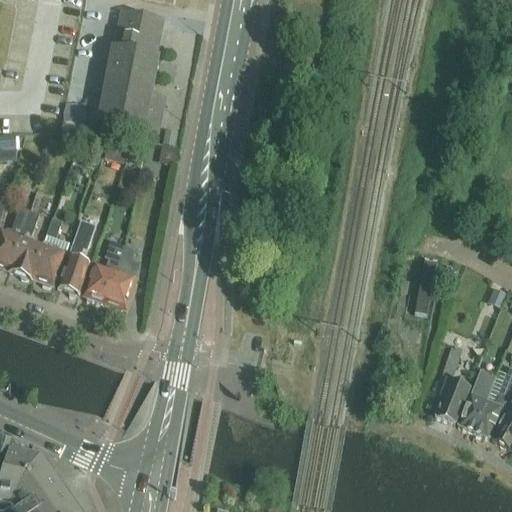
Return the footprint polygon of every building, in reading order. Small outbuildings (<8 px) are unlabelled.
[(144,134),(157,137),(164,102),(150,99),(158,62),(155,62),(162,25),(121,17),(114,53),(111,53),(97,127),(144,136),(144,134)] [(0,140),(0,154),(15,154),(15,140),(0,140)] [(485,196),(473,194),(470,213),(471,214),(482,215),(484,202),(485,196)] [(0,272),(7,275),(27,221),(19,218),(12,239),(0,234),(0,272)] [(31,284),(31,283),(43,250),(42,250),(29,245),(36,224),(27,221),(7,275),(8,275),(8,276),(19,280),(21,283),(25,284),(28,283),(31,284)] [(43,250),(31,283),(41,287),(42,290),(48,292),(51,290),(53,291),(65,258),(69,248),(55,243),(61,226),(52,223),(42,250),(43,250)] [(76,266),(84,241),(75,238),(67,263),(57,292),(68,296),(68,299),(74,301),(76,299),(79,300),(90,270),(76,266)] [(115,277),(104,308),(114,312),(115,314),(120,316),(122,315),(125,316),(136,284),(124,280),(133,256),(123,253),(114,277),(115,277)] [(436,267),(424,265),(414,317),(426,319),(436,267)] [(93,305),(104,308),(115,277),(114,277),(93,270),(82,301),(86,302),(86,305),(91,306),(93,305)] [(439,398),(442,400),(434,422),(454,429),(469,390),(450,383),(462,354),(452,350),(441,380),(445,382),(439,398)] [(480,375),(457,431),(473,437),(488,398),(489,398),(496,382),(480,375)] [(488,398),(473,437),(488,443),(501,412),(504,414),(511,395),(511,375),(511,376),(501,402),(498,401),(495,407),(491,406),(493,400),(489,398),(488,398)] [(511,395),(504,414),(491,445),(511,456),(511,453),(511,395)] [(0,484),(12,447),(0,441),(0,484)] [(71,511),(33,458),(10,454),(0,484),(0,510),(9,511),(14,508),(16,511),(71,511)]
